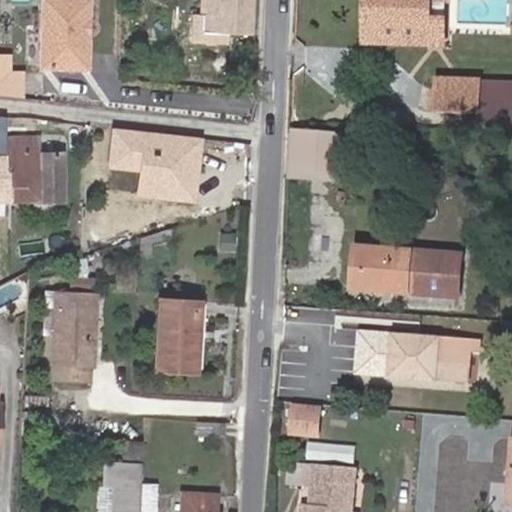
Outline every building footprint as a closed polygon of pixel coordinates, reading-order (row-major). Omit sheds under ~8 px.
[(87,69),(88,0),(41,0),(41,32),(50,32),(50,48),(41,48),(40,68),(87,69)] [(249,34),(250,0),(202,0),(202,21),(192,20),(191,40),(225,43),(225,33),(249,34)] [(445,45),(445,38),(383,37),(383,21),(373,21),(373,0),(367,0),(367,45),(445,45)] [(430,19),(431,0),(430,0),(373,0),(373,21),(383,21),(383,37),(445,38),(445,20),(430,19)] [(50,48),(50,32),(41,32),(41,48),(50,48)] [(22,98),(24,70),(11,71),(11,54),(0,54),(0,95),(6,96),(22,98)] [(480,85),(480,83),(438,81),(436,113),(479,115),(479,113),(480,85)] [(511,84),(480,83),(479,115),(478,126),(511,127),(511,84)] [(0,201),(8,201),(6,138),(2,138),(2,133),(3,116),(0,116),(0,201)] [(345,181),(348,135),(292,131),(289,177),(345,181)] [(62,201),(61,153),(38,153),(37,138),(6,138),(8,201),(62,201)] [(134,230),(130,207),(91,215),(95,238),(134,230)] [(150,244),(170,238),(169,228),(140,237),(139,258),(150,257),(150,244)] [(233,251),(235,235),(220,234),(220,250),(233,251)] [(459,298),(462,256),(356,247),(353,289),(459,298)] [(88,273),(85,258),(65,262),(68,276),(88,273)] [(93,293),(94,279),(70,278),(69,291),(93,293)] [(54,335),(55,291),(44,291),(42,335),(54,335)] [(91,369),(93,293),(69,291),(55,291),(54,335),(52,381),(85,383),(86,368),(91,369)] [(195,373),(200,301),(158,299),(154,370),(195,373)] [(511,331),(511,322),(503,322),(502,331),(511,331)] [(470,383),(472,351),(480,351),(481,340),(359,331),(355,375),(389,377),(389,379),(438,382),(438,381),(470,383)] [(477,384),(480,351),(472,351),(470,383),(477,384)] [(318,435),(320,409),(291,407),(290,433),(318,435)] [(224,437),(224,424),(195,422),(195,435),(224,437)] [(139,486),(141,444),(123,443),(123,464),(105,464),(104,488),(114,488),(112,511),(138,511),(139,506),(139,486)] [(312,443),(311,454),(335,458),(337,447),(312,443)] [(313,487),(315,465),(290,463),(288,485),(313,487)] [(346,511),(351,511),(356,469),(315,465),(313,487),(311,506),(303,505),(302,511),(341,511),(346,511)] [(156,511),(156,487),(139,486),(139,506),(138,511),(156,511)] [(100,511),(112,511),(114,488),(104,488),(98,487),(97,511),(100,511)] [(215,511),(216,494),(181,492),(179,511),(215,511)]
